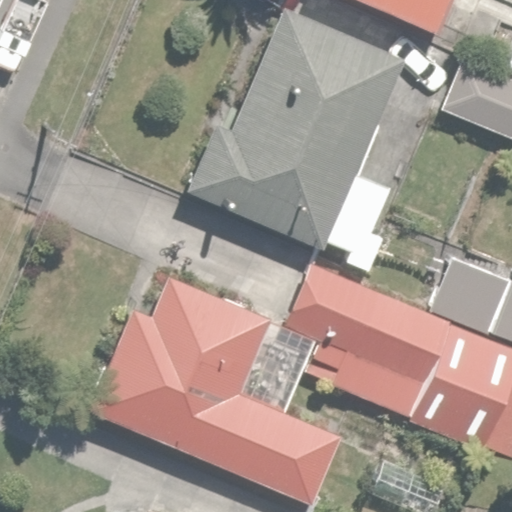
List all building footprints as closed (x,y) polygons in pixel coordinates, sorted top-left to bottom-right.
[(356,0),(429,33),(443,0),(356,0)] [(203,120),(176,185),(362,261),(393,184),(346,165),(392,52),(276,5),(225,129),(203,120)] [(511,37),(497,68),(511,75),(511,37)] [(511,75),(497,68),(461,51),(436,103),(511,139),(511,75)] [(450,252),(426,306),(306,253),(276,321),(307,334),(292,369),(487,455),(511,398),(511,264),(507,277),(450,252)] [(144,311),(124,302),(80,406),(303,500),(332,432),(243,394),(254,368),(243,364),(265,313),(162,270),(144,311)] [(394,472),(376,463),(361,493),(401,511),(434,511),(448,485),(399,461),(394,472)]
